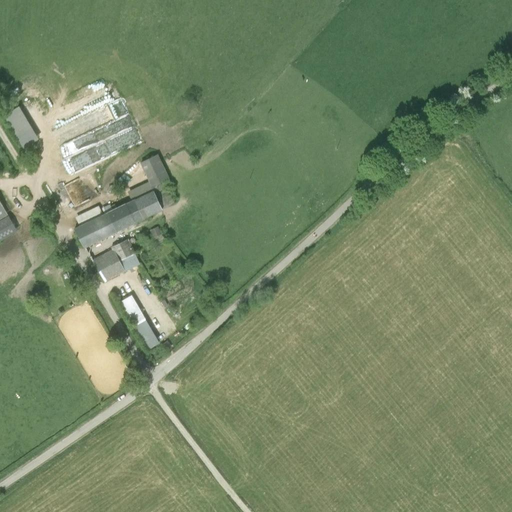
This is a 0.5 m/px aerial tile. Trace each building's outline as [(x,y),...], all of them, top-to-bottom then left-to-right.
[(76,105),(80,113),(85,111),(86,114),(114,102),(109,90),(76,105)] [(20,108),(6,116),(24,148),(38,140),(20,108)] [(129,113),(102,125),(108,139),(65,157),(71,169),(133,142),(128,130),(135,127),(129,113)] [(158,157),(141,165),(151,187),(168,180),(158,157)] [(85,249),(162,211),(153,193),(76,231),(85,249)] [(0,236),(14,229),(0,204),(0,236)] [(158,227),(150,231),(154,238),(161,235),(158,227)] [(128,244),(93,261),(103,281),(138,264),(128,244)] [(131,297),(120,304),(148,350),(159,343),(131,297)]
